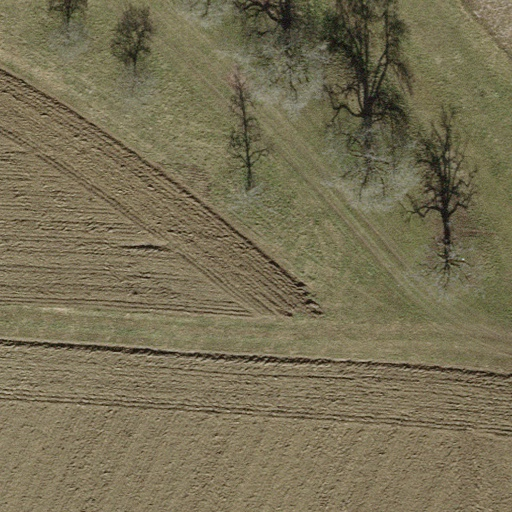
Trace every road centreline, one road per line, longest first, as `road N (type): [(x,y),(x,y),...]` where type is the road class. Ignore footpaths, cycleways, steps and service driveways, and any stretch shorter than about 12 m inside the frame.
road 1 (track): [(0,318),(511,333)]
road 2 (track): [(364,0),(511,196)]
